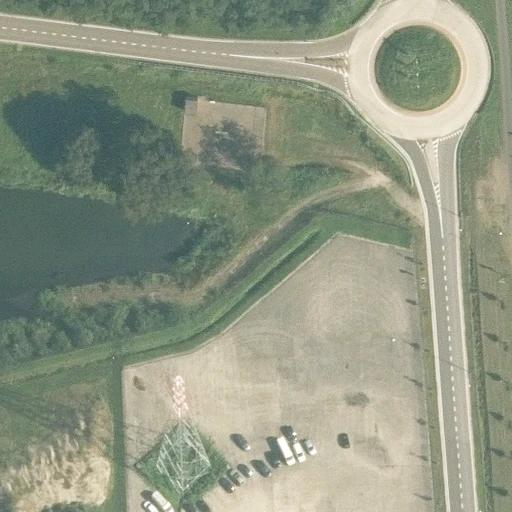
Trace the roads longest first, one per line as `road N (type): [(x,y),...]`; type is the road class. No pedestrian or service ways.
road 1 (unclassified): [(460,511),(440,238)]
road 2 (secondary): [(236,59),(0,30)]
road 3 (secondary): [(449,120),(472,95),(478,62),(467,31),(441,9)]
road 4 (secondary): [(359,38),(236,59)]
road 5 (unclassified): [(391,125),(421,174),(440,238)]
road 6 (secondary): [(236,59),(356,90)]
